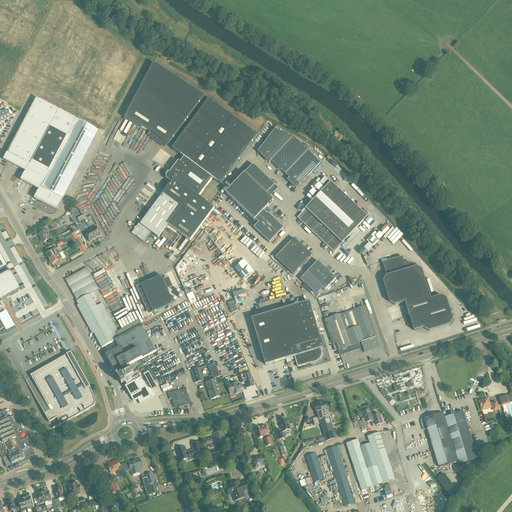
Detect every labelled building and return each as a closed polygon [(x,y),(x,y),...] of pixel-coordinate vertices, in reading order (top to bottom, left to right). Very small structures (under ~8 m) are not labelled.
[(151,132),(157,137),(168,145),(205,96),(154,63),(125,118),(151,132)] [(215,208),(199,196),(212,178),(220,184),(258,134),(209,98),(172,148),(184,157),(172,173),(170,172),(170,173),(168,172),(166,175),(166,179),(171,182),(140,224),(139,223),(132,233),(144,242),(151,232),(158,238),(168,225),(190,241),(215,208)] [(7,109),(0,112),(0,122),(11,117),(7,109)] [(258,152),(260,154),(269,163),(271,161),(294,137),(275,129),(258,152)] [(343,135),(336,131),(335,132),(332,137),(332,138),(339,142),(340,141),(343,136),(343,135)] [(271,161),(278,168),(281,171),(281,170),(285,174),(308,151),(294,137),(271,161)] [(287,180),(296,188),(296,189),(321,163),(308,151),(285,174),(289,178),(287,180)] [(225,193),(227,194),(258,224),(254,228),(269,243),(283,228),(268,213),(271,211),(267,207),(268,207),(274,200),(267,194),(274,185),(278,189),(278,188),(253,164),(225,193)] [(331,183),(297,218),(334,252),(367,217),(363,214),(359,215),(356,207),(351,208),(349,200),(344,201),(342,193),(331,183)] [(76,224),(68,228),(72,235),(78,231),(80,230),(77,225),(76,224)] [(96,226),(90,229),(96,239),(101,235),(96,226)] [(43,243),(50,239),(46,232),(47,231),(45,227),(39,230),(41,233),(38,234),(43,243)] [(85,233),(90,242),(96,239),(90,229),(85,233)] [(78,231),(72,235),(75,240),(76,239),(78,243),(81,241),(79,237),(83,235),(81,232),(80,230),(78,231)] [(303,247),(294,238),(275,258),(284,266),(303,247)] [(81,241),(78,243),(80,247),(79,247),(81,251),(82,252),(86,250),(81,241)] [(47,256),(46,256),(48,259),(49,259),(58,254),(59,253),(58,250),(56,247),(51,250),(52,251),(46,254),(47,256)] [(303,247),(284,266),(293,275),(312,256),(303,247)] [(62,252),(59,253),(49,259),(52,264),(57,261),(58,262),(66,258),(62,252)] [(318,261),(307,273),(300,280),(316,295),(322,288),(325,290),(335,280),(336,279),(329,272),(325,268),(318,261)] [(409,262),(385,269),(387,276),(386,276),(383,281),(390,302),(395,305),(405,302),(414,331),(424,328),(424,329),(429,331),(450,325),(453,320),(447,299),(441,296),(431,299),(422,270),(417,267),(411,269),(409,262)] [(10,270),(0,275),(0,311),(1,311),(0,308),(0,300),(1,300),(1,301),(7,298),(6,297),(20,289),(10,270)] [(141,285),(153,313),(174,303),(161,276),(141,285)] [(234,301),(227,303),(232,313),(238,310),(234,301)] [(322,350),(317,335),(319,335),(309,301),(252,319),(261,350),(265,365),(290,358),(294,356),(298,367),(306,364),(310,364),(315,363),(317,362),(318,363),(320,361),(319,360),(320,360),(321,358),(322,357),(322,355),(322,353),(322,350)] [(338,349),(340,356),(363,348),(364,352),(380,346),(376,337),(375,337),(375,335),(376,335),(366,306),(354,310),(346,312),(346,313),(328,319),(328,317),(324,318),(335,350),(338,349)] [(156,351),(141,325),(120,337),(118,338),(115,340),(119,348),(127,361),(131,369),(139,365),(142,363),(141,362),(138,364),(136,361),(140,359),(140,360),(156,351)] [(119,348),(110,353),(106,355),(113,369),(127,361),(119,348)] [(53,429),(92,407),(93,407),(94,406),(95,405),(95,404),(95,403),(95,402),(95,401),(90,387),(71,353),(69,354),(31,375),(35,383),(43,397),(37,400),(49,422),(57,418),(61,425),(53,429)] [(127,361),(113,369),(117,376),(121,384),(125,382),(131,378),(131,377),(135,375),(132,370),(131,370),(131,369),(127,361)] [(220,376),(215,363),(208,366),(214,379),(220,376)] [(191,370),(195,383),(204,380),(200,368),(191,370)] [(156,386),(157,387),(149,371),(144,374),(152,389),(156,386)] [(250,373),(242,375),(244,381),(245,381),(247,387),(254,385),(250,373)] [(133,401),(136,399),(138,398),(139,399),(141,398),(140,397),(141,397),(144,401),(152,396),(147,387),(146,387),(141,377),(140,377),(139,374),(133,377),(135,380),(134,381),(135,381),(133,382),(131,378),(125,382),(127,385),(125,386),(130,396),(133,401)] [(206,382),(208,387),(211,399),(219,397),(217,390),(218,389),(215,379),(206,382)] [(239,382),(228,385),(230,392),(234,391),(235,394),(243,391),(242,386),(241,386),(239,382)] [(506,396),(500,398),(502,405),(509,403),(508,403),(511,401),(511,383),(509,385),(511,393),(511,395),(506,397),(506,396)] [(174,403),(175,409),(191,404),(186,389),(176,392),(176,391),(168,393),(170,399),(173,398),(175,403),(174,403)] [(490,405),(488,399),(479,402),(482,410),(491,407),(493,406),(494,410),(499,409),(496,402),(492,404),(490,405)] [(336,438),(328,413),(327,410),(328,410),(325,402),(319,404),(321,412),(322,412),(322,413),(323,417),(324,417),(324,419),(321,420),(321,418),(319,418),(320,420),(319,420),(324,436),(325,440),(326,441),(336,438)] [(313,419),(315,426),(319,424),(318,420),(319,420),(320,420),(319,418),(321,418),(321,420),(324,419),(324,417),(323,417),(322,413),(322,412),(321,412),(319,404),(315,405),(317,413),(319,417),(313,419)] [(373,420),(371,415),(369,409),(362,411),(364,418),(362,419),(362,420),(359,421),(361,428),(362,430),(368,428),(366,422),(373,420)] [(0,451),(0,452),(7,467),(13,465),(12,464),(19,461),(21,464),(31,459),(32,458),(36,457),(35,453),(28,437),(21,440),(18,431),(15,426),(15,425),(16,425),(16,424),(15,424),(11,416),(11,415),(11,416),(7,418),(4,411),(0,413),(0,451)] [(458,461),(457,461),(459,466),(478,460),(464,412),(445,418),(444,418),(458,461)] [(379,413),(371,415),(373,420),(375,420),(376,425),(383,423),(382,419),(381,419),(379,413)] [(457,461),(458,461),(444,418),(445,418),(443,413),(424,419),(438,467),(457,461)] [(281,430),(277,431),(277,432),(279,440),(284,439),(284,438),(286,437),(285,432),(290,430),(290,429),(291,428),(289,424),(289,425),(287,418),(279,420),(279,421),(282,430),(281,430)] [(256,429),(259,438),(266,436),(267,438),(264,439),(266,446),(272,444),(266,426),(260,428),(260,427),(256,429)] [(219,443),(222,442),(222,444),(225,443),(224,442),(225,441),(222,431),(213,434),(214,437),(205,440),(207,445),(216,442),(216,444),(218,443),(218,449),(209,452),(211,457),(223,453),(221,448),(219,449),(219,443)] [(377,466),(383,483),(395,479),(379,433),(367,436),(377,466)] [(368,469),(358,440),(346,443),(361,490),(373,486),(368,469)] [(180,461),(189,458),(189,460),(196,458),(196,456),(204,454),(200,442),(192,445),(194,452),(187,454),(185,447),(177,450),(180,461)] [(337,447),(326,450),(344,506),(355,503),(337,447)] [(316,453),(305,456),(314,483),(324,479),(316,453)] [(261,456),(246,461),(247,464),(253,462),(255,468),(264,465),(261,456)] [(140,459),(125,464),(127,470),(131,469),(131,470),(134,469),(136,474),(140,473),(139,468),(142,467),(140,459)] [(110,466),(108,467),(108,468),(112,474),(116,472),(119,476),(125,472),(121,465),(120,466),(117,460),(109,464),(110,466)] [(368,469),(373,486),(383,483),(377,466),(368,469)] [(146,475),(147,477),(149,484),(154,483),(152,473),(146,475)] [(147,477),(142,479),(144,485),(147,495),(157,491),(154,483),(149,484),(147,477)] [(233,496),(236,495),(237,500),(244,498),(243,493),(244,492),(244,491),(247,490),(247,491),(250,490),(247,482),(240,485),(239,482),(230,485),(230,486),(227,487),(229,495),(233,494),(233,496)] [(68,485),(71,494),(75,493),(76,495),(80,494),(79,492),(81,491),(79,486),(78,486),(77,483),(68,485)] [(113,493),(115,491),(118,490),(114,483),(111,484),(109,486),(113,493)] [(59,499),(64,497),(61,487),(54,489),(57,499),(55,500),(58,509),(62,508),(59,499)] [(48,491),(42,493),(45,504),(46,506),(52,504),(54,510),(57,509),(56,507),(55,504),(54,500),(51,501),(48,491)] [(36,506),(36,508),(37,510),(40,509),(40,506),(43,505),(42,504),(45,504),(42,493),(36,495),(39,505),(36,506)] [(30,497),(24,499),(28,509),(30,509),(34,508),(30,497)] [(84,506),(84,504),(86,503),(84,497),(77,500),(78,505),(79,505),(80,507),(84,506)] [(18,500),(22,511),(25,511),(25,510),(28,509),(24,499),(18,500)] [(9,511),(7,511),(6,511),(10,511),(13,511),(17,511),(16,511),(13,501),(7,503),(9,511)]
